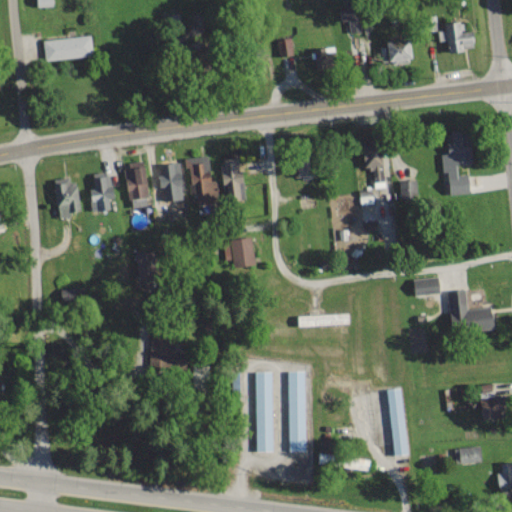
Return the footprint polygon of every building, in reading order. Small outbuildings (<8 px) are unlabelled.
[(437,30),(437,40),(446,39),(446,51),(461,50),(461,47),(471,46),(471,30),(459,30),(458,21),(443,21),(444,30),(437,30)] [(42,38),(43,59),(91,55),(90,35),(42,38)] [(278,55),(291,54),(289,37),(276,39),(278,55)] [(381,40),(383,61),(409,59),(407,38),(381,40)] [(467,192),(466,173),(456,173),(455,163),(469,162),(467,131),(450,132),(451,141),(445,141),(446,153),(439,153),(440,171),(446,171),(447,193),(467,192)] [(382,183),(377,143),(360,145),(362,168),(371,167),(373,184),(382,183)] [(208,180),(207,155),(182,156),(183,167),(188,167),(190,196),(215,194),(214,179),(208,180)] [(241,198),(239,157),(219,158),(221,184),(226,183),(226,199),(241,198)] [(121,164),(126,198),(147,195),(141,161),(121,164)] [(151,186),(151,203),(180,202),(179,161),(159,162),(160,174),(156,174),(157,186),(151,186)] [(108,209),(108,198),(110,198),(109,173),(91,174),(92,187),(88,187),(89,210),(108,209)] [(54,216),(68,216),(68,210),(77,210),(75,177),(53,178),(54,216)] [(398,197),(415,196),(415,179),(398,179),(398,197)] [(232,267),(254,263),(249,236),(221,241),(224,258),(231,257),(232,267)] [(411,277),(412,293),(437,292),(437,276),(411,277)] [(82,287),(59,287),(59,300),(83,299),(82,287)] [(445,290),(450,331),(492,327),(490,305),(466,308),(464,288),(445,290)] [(348,323),(347,313),(295,314),(296,324),(348,323)] [(147,369),(184,370),(185,352),(168,351),(169,336),(149,336),(147,369)] [(269,370),(253,370),(254,450),(271,450),(269,370)] [(287,450),(304,450),(303,370),(286,370),(287,450)] [(385,388),(392,454),(406,453),(399,387),(385,388)] [(479,460),(478,445),(453,446),(454,462),(479,460)] [(496,493),(511,492),(511,483),(511,461),(500,462),(500,471),(495,471),(496,493)]
